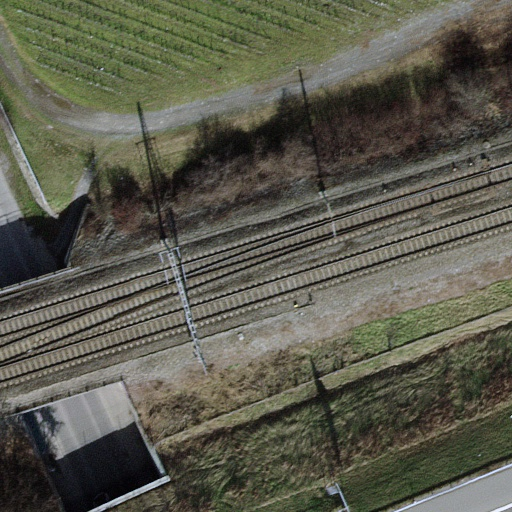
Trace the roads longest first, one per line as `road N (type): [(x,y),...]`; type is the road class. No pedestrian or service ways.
road 1 (track): [(0,37),(42,99),(116,124),(202,110),(511,7)]
road 2 (unclassified): [(13,286),(121,511)]
